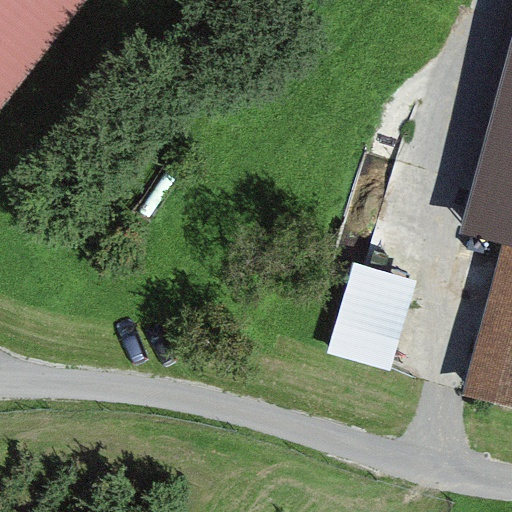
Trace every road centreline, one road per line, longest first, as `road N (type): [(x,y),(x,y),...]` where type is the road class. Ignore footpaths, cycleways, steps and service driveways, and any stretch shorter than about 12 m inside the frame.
road 1 (unclassified): [(0,379),(216,408),(468,483),(511,484)]
road 2 (track): [(434,473),(433,292),(482,93),(511,11)]
